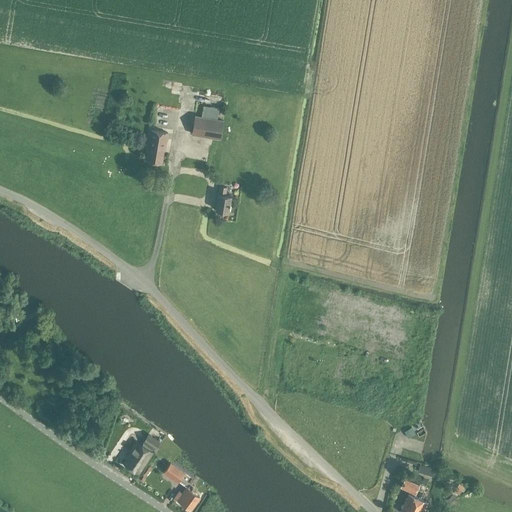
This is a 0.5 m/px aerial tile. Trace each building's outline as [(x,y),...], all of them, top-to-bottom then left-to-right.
[(201,115),(194,114),(192,133),(220,137),(223,119),(217,118),(218,107),(203,105),(201,115)] [(146,161),(163,163),(168,132),(151,129),(148,147),(148,153),(146,161)] [(219,155),(217,171),(224,172),(223,180),(247,184),(249,168),(231,165),(232,157),(219,155)] [(216,209),(229,211),(231,194),(226,194),(227,187),(220,186),(219,193),(218,193),(216,209)] [(411,427),(404,431),(408,437),(415,433),(411,427)] [(133,450),(125,462),(138,470),(144,462),(142,461),(144,458),(146,459),(151,450),(154,446),(155,448),(159,442),(148,434),(144,440),(145,441),(142,444),(136,440),(131,449),(133,450)] [(178,481),(185,472),(171,462),(164,471),(178,481)] [(420,464),(418,472),(434,476),(436,468),(420,464)] [(410,481),(406,489),(415,493),(419,485),(410,481)] [(459,482),(453,493),(459,495),(464,485),(459,482)] [(175,497),(190,508),(200,495),(195,492),(196,490),(193,487),(192,490),(187,486),(183,493),(179,490),(175,497)] [(421,511),(422,511),(424,511),(425,511),(427,508),(424,507),(427,501),(409,492),(401,509),(406,511),(421,511)]
